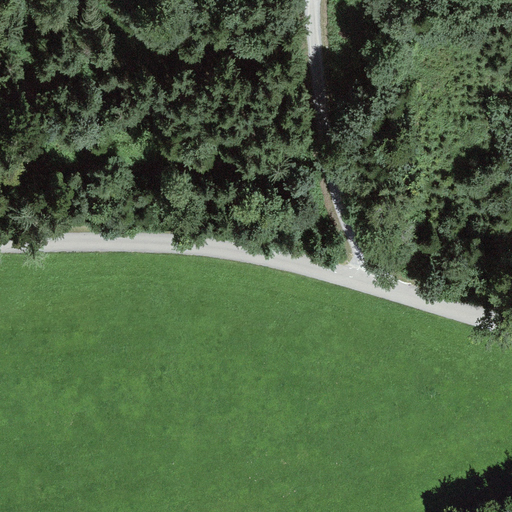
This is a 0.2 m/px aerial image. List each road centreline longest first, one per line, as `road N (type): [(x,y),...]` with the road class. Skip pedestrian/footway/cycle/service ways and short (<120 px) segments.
road 1 (unclassified): [(0,245),(203,244),(511,327)]
road 2 (track): [(370,284),(323,127),(314,0)]
